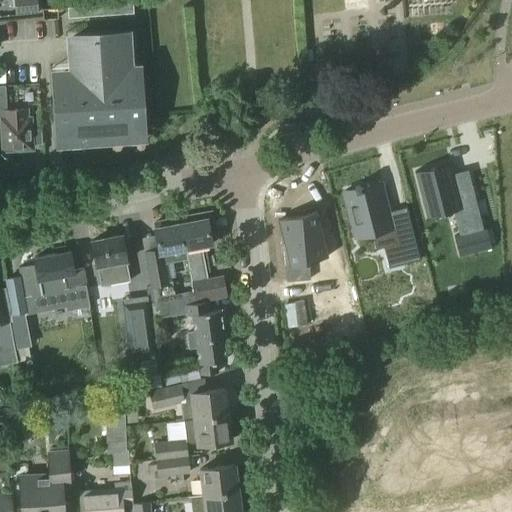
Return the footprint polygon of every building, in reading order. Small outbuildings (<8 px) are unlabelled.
[(38,14),(37,0),(14,0),(16,16),(38,14)] [(132,3),(67,7),(67,18),(133,13),(132,3)] [(60,138),(142,133),(138,73),(128,74),(127,66),(128,66),(126,34),(72,38),(74,69),(75,69),(75,77),(56,78),(60,138)] [(5,120),(2,121),(4,150),(30,148),(30,144),(41,144),(41,129),(29,130),(29,119),(26,119),(25,110),(4,111),(5,120)] [(416,171),(414,172),(414,173),(426,218),(428,218),(426,209),(451,203),(460,235),(454,237),(454,238),(455,238),(459,254),(458,254),(459,256),(491,248),(491,246),(490,246),(486,230),(487,230),(486,228),(482,229),(467,173),(453,177),(450,163),(448,163),(448,164),(429,169),(416,172),(416,171)] [(369,185),(344,191),(353,227),(359,225),(362,236),(372,234),(375,249),(400,243),(406,264),(420,260),(413,233),(394,238),(388,212),(381,188),(370,191),(369,185)] [(298,215),(277,220),(283,242),(286,281),(309,279),(308,262),(328,257),(315,206),(296,210),(298,215)] [(190,222),(180,224),(187,258),(190,270),(195,296),(196,302),(207,300),(214,299),(211,282),(206,283),(199,246),(211,243),(209,233),(214,232),(210,212),(188,217),(190,222)] [(155,229),(154,229),(159,253),(163,253),(174,250),(176,260),(187,258),(180,224),(171,226),(170,220),(154,223),(155,229)] [(89,238),(113,236),(112,224),(88,226),(89,238)] [(126,261),(121,235),(91,241),(100,286),(114,284),(129,281),(125,261),(126,261)] [(19,275),(4,278),(14,332),(27,329),(24,313),(27,312),(66,304),(67,308),(89,304),(82,268),(73,269),(70,251),(66,251),(56,253),(33,257),(34,263),(18,267),(19,275)] [(159,253),(145,256),(151,288),(153,288),(155,303),(176,299),(172,284),(172,280),(168,281),(165,263),(163,253),(159,253)] [(269,284),(282,283),(282,269),(268,270),(269,284)] [(0,351),(15,348),(4,293),(0,293),(0,351)] [(207,302),(197,303),(196,302),(195,296),(184,298),(186,316),(192,315),(194,331),(187,332),(189,348),(197,347),(199,363),(200,363),(201,375),(217,373),(216,361),(226,360),(223,343),(225,343),(221,310),(209,311),(207,302)] [(157,351),(149,297),(131,299),(133,311),(125,312),(131,355),(157,351)] [(461,336),(443,339),(448,366),(466,363),(461,336)] [(426,370),(438,370),(437,341),(425,342),(426,370)] [(17,348),(16,348),(18,361),(31,359),(28,346),(17,348)] [(172,354),(173,366),(192,364),(190,352),(172,354)] [(382,419),(375,420),(379,447),(386,446),(391,483),(460,473),(459,466),(494,461),(487,405),(479,406),(475,371),(377,384),(382,419)] [(124,384),(112,387),(114,398),(127,395),(124,384)] [(154,408),(181,402),(183,401),(179,385),(150,392),(154,408)] [(225,389),(191,393),(194,419),(228,415),(225,389)] [(4,402),(11,430),(35,423),(27,396),(4,402)] [(137,397),(125,398),(125,408),(136,407),(138,407),(137,397)] [(51,413),(38,428),(51,439),(64,425),(51,413)] [(123,413),(104,414),(106,453),(111,452),(111,465),(128,465),(127,449),(125,449),(123,413)] [(185,440),(155,444),(157,460),(186,456),(185,445),(197,443),(197,444),(231,440),(228,415),(194,419),(179,421),(181,436),(185,435),(185,440)] [(7,452),(0,452),(0,471),(9,471),(7,452)] [(50,475),(19,477),(21,511),(62,511),(60,487),(70,486),(68,452),(49,453),(50,475)] [(186,456),(157,460),(159,476),(188,472),(186,456)] [(234,464),(200,469),(203,495),(237,490),(234,464)] [(115,490),(80,492),(81,511),(121,511),(121,506),(131,505),(130,483),(115,484),(115,490)] [(240,511),(237,490),(203,495),(191,496),(193,511),(240,511)] [(0,511),(11,511),(11,495),(0,495),(0,511)] [(150,511),(150,503),(134,504),(134,511),(150,511)]
